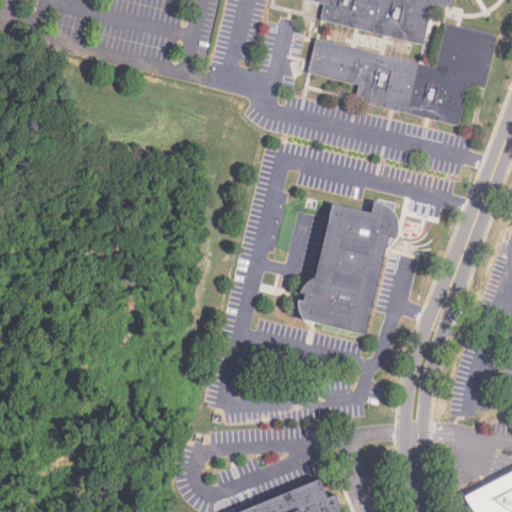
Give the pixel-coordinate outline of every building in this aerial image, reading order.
[(309,0),(326,4),(323,18),(425,42),(434,5),(450,8),(451,0),(309,0)] [(316,38),(308,73),(359,85),(356,100),(458,125),(468,87),(484,91),(498,36),(447,24),(437,68),(316,38)] [(337,206),(320,279),(313,282),(309,286),(305,293),(310,294),(309,303),(305,302),(304,309),(306,317),(309,320),(370,334),(393,236),(399,238),(402,223),(399,214),(387,204),(378,202),(376,215),(337,206)] [(511,511),(511,470),(469,494),(474,503),(479,511),(511,511)] [(250,511),(344,511),(345,511),(340,500),(331,504),(323,483),(250,511)]
